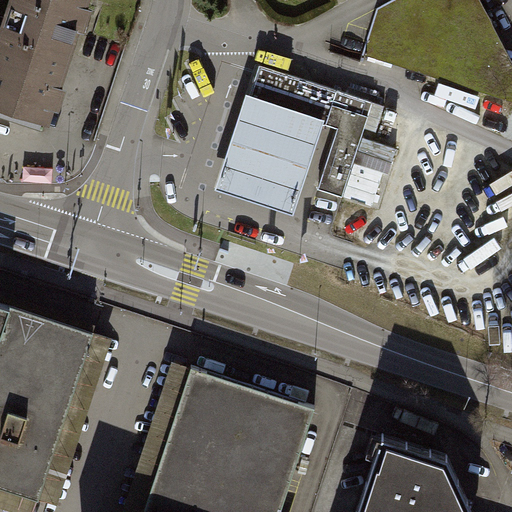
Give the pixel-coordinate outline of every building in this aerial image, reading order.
[(0,101),(53,119),(91,0),(19,0),(0,59),(0,101)] [(392,0),(377,8),(363,54),(511,100),(511,59),(481,0),(392,0)] [(249,98),(323,122),(338,127),(318,187),(342,195),(369,115),(332,103),(336,90),(260,65),(249,98)] [(323,122),(249,98),(245,96),(215,187),(294,213),(323,122)] [(102,334),(0,300),(0,486),(46,502),(102,334)] [(278,511),(312,407),(171,363),(144,448),(163,455),(144,511),(278,511)] [(468,511),(445,462),(379,440),(355,511),(468,511)]
